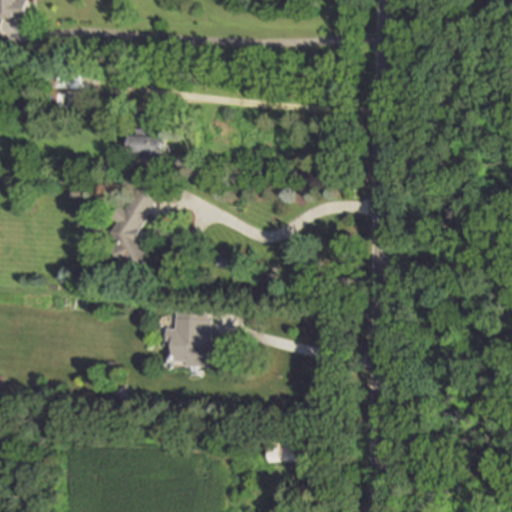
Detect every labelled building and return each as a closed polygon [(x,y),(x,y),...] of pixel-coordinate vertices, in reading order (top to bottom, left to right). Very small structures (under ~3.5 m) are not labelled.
[(0,0),(30,0),(30,14),(16,14),(16,17),(0,16),(0,0)] [(145,113),(168,114),(166,154),(164,154),(163,159),(141,158),(141,155),(127,154),(128,141),(134,141),(134,137),(139,137),(139,127),(144,128),(145,113)] [(143,186),(159,199),(148,215),(149,217),(141,228),(143,235),(142,239),(150,258),(133,267),(127,259),(119,263),(112,244),(118,241),(113,230),(119,221),(113,216),(121,204),(128,208),(143,186)] [(225,356),(219,356),(219,367),(189,365),(189,361),(175,360),(175,341),(169,341),(170,328),(178,328),(178,315),(213,317),(212,337),(226,337),(225,356)] [(306,456),(285,457),(273,457),(272,439),(284,439),(284,438),(305,438),(306,456)]
